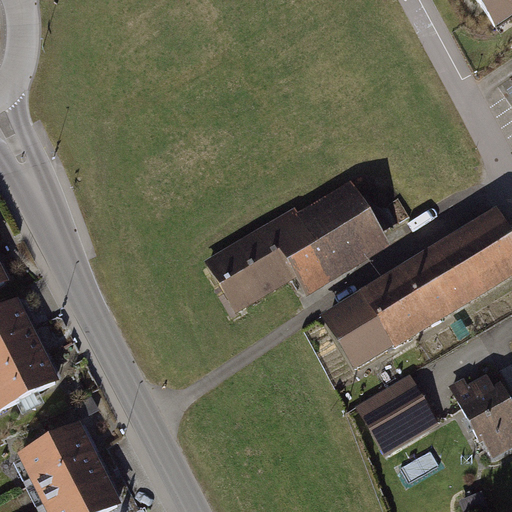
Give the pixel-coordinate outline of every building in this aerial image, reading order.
[(511,0),(471,0),(493,33),(511,20),(511,0)] [(346,184),(212,264),(240,309),(299,273),(310,292),(385,247),(346,184)] [(511,233),(500,213),(327,317),(356,366),(511,272),(511,233)] [(0,289),(13,283),(0,258),(0,289)] [(0,312),(0,342),(31,326),(19,303),(0,312)] [(0,379),(47,355),(31,326),(0,342),(0,379)] [(64,384),(47,355),(0,379),(0,412),(3,418),(64,384)] [(467,377),(451,385),(489,463),(511,451),(511,395),(502,376),(495,380),(491,372),(470,382),(467,377)] [(418,381),(363,412),(388,455),(443,424),(418,381)] [(21,456),(34,481),(98,446),(85,422),(21,456)] [(115,477),(98,446),(34,481),(51,511),(115,477)] [(107,511),(128,501),(115,477),(51,511),(107,511)]
